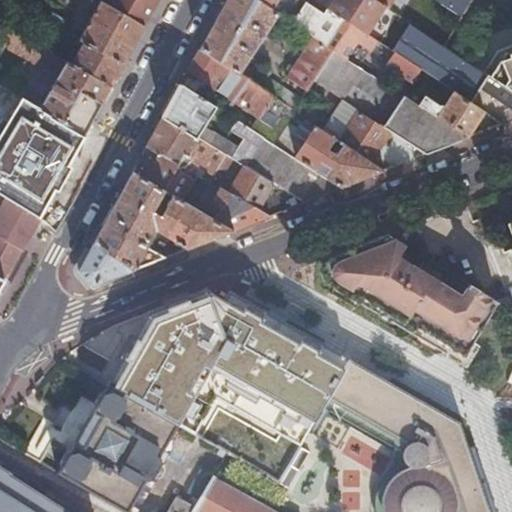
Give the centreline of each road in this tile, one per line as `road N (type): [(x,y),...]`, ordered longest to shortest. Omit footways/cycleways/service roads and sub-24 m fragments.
road 1 (residential): [(511,495),(478,396),(257,269),(248,251)]
road 2 (residential): [(31,302),(192,0)]
road 3 (residential): [(511,150),(248,251)]
road 4 (residential): [(248,251),(71,317),(31,302)]
